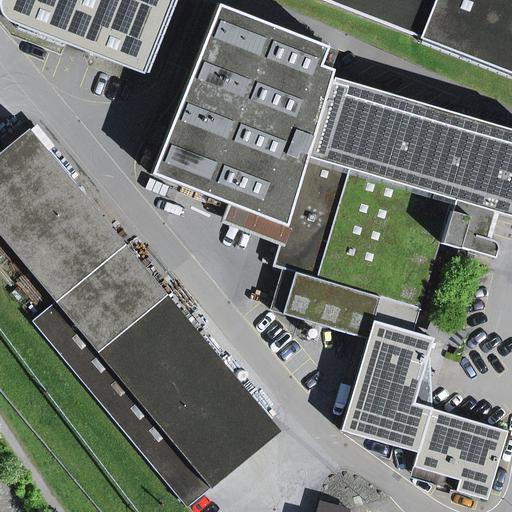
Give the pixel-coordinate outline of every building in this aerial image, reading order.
[(171,0),(0,0),(3,14),(13,24),(143,74),(171,0)] [(511,0),(320,0),(511,75),(511,0)] [(217,4),(150,175),(261,217),(313,42),(217,4)] [(416,317),(438,244),(457,248),(493,129),(329,80),(332,70),(319,65),(326,47),(313,42),(261,217),(284,226),(273,266),(282,269),(269,309),(323,326),(334,291),(416,317)] [(511,218),(511,134),(493,129),(457,248),(493,259),(496,249),(495,244),(492,241),(490,241),(484,239),(492,213),(498,214),(511,218)] [(28,130),(0,153),(0,236),(55,303),(31,322),(186,508),(278,432),(28,130)] [(484,239),(490,241),(498,214),(492,213),(484,239)] [(423,338),(411,334),(416,317),(334,291),(323,326),(366,340),(340,431),(416,453),(413,466),(458,479),(455,491),(485,500),(505,432),(431,410),(427,409),(426,401),(426,396),(426,386),(416,387),(425,358),(430,340),(423,338)] [(430,340),(456,347),(464,333),(428,321),(423,338),(430,340)] [(427,409),(431,410),(429,358),(425,358),(416,387),(426,386),(426,396),(426,401),(427,409)] [(451,490),(455,491),(458,479),(413,466),(409,478),(436,486),(435,490),(450,494),(451,490)]
